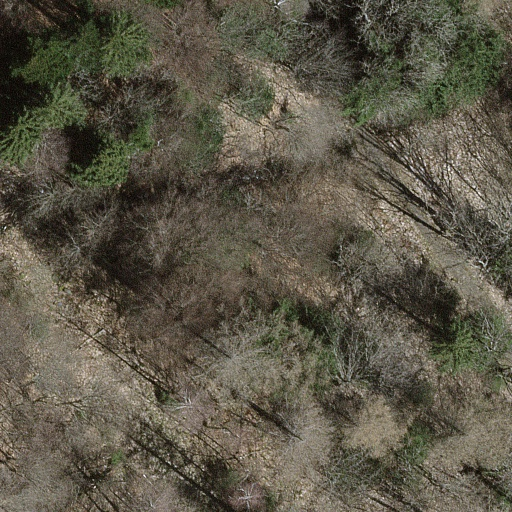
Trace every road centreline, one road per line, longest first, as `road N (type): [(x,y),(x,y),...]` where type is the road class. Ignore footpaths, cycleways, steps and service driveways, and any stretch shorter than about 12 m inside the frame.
road 1 (track): [(287,0),(511,427)]
road 2 (track): [(31,233),(181,511)]
